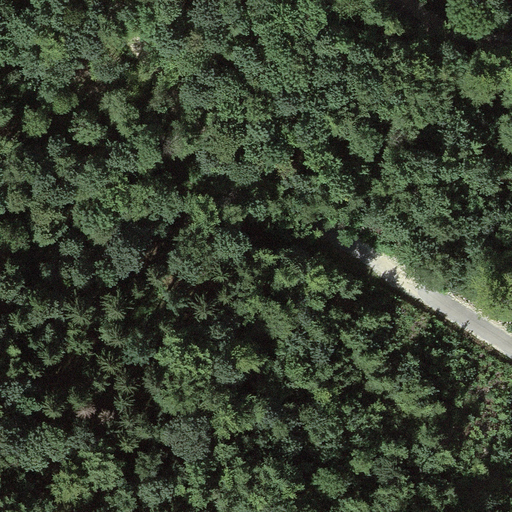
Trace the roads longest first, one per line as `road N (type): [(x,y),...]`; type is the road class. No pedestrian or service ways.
road 1 (track): [(108,0),(224,159),(273,198),(511,343)]
road 2 (track): [(0,82),(125,133),(253,226),(319,257),(403,276)]
road 3 (track): [(511,41),(423,33),(388,0)]
